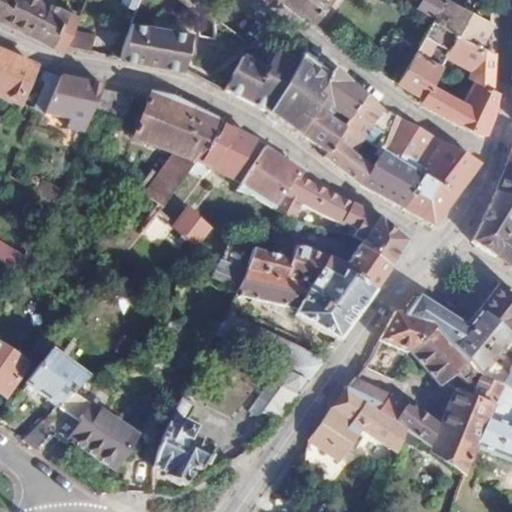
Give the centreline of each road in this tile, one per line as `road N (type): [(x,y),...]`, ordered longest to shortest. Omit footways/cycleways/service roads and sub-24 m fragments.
road 1 (unclassified): [(443,241),(336,183),(233,107),(108,77),(0,37)]
road 2 (tertiary): [(443,241),(405,277),(243,511)]
road 3 (residential): [(490,156),(408,116),(253,0)]
road 4 (tertiary): [(509,0),(502,127)]
